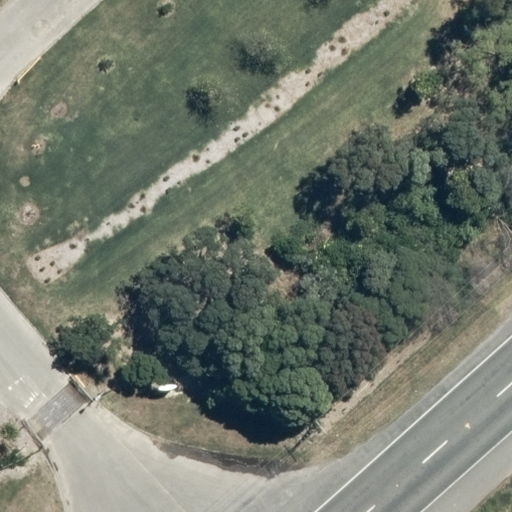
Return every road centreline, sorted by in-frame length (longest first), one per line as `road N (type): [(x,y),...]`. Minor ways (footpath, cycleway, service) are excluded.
road 1 (trunk): [(511,137),(90,511)]
road 2 (trunk): [(368,511),(511,383)]
